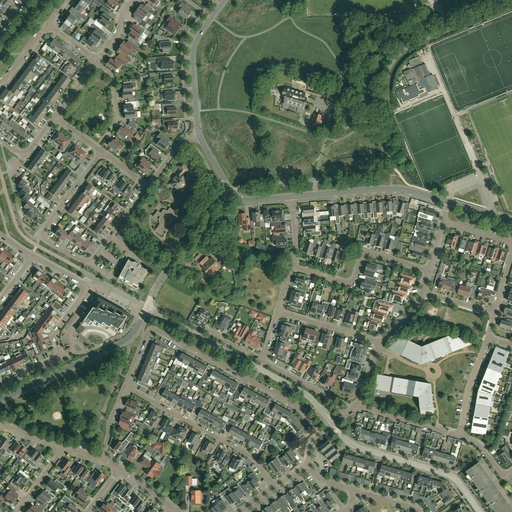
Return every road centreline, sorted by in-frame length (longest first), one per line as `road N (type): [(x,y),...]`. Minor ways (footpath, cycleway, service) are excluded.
road 1 (unclassified): [(0,400),(133,333),(156,285),(209,207),(230,190)]
road 2 (residential): [(320,433),(298,406),(156,330),(125,387)]
road 3 (residential): [(0,385),(57,358),(55,334),(84,294),(80,282),(32,257)]
road 4 (residential): [(273,487),(243,451),(125,387)]
road 5 (residential): [(479,511),(448,474),(360,448),(332,424)]
road 6 (residential): [(428,271),(368,253),(352,283),(290,266)]
road 7 (tertiary): [(448,202),(391,188),(291,197)]
road 8 (residential): [(91,262),(41,232),(101,152)]
road 9 (tertiary): [(198,134),(193,47),(225,0)]
